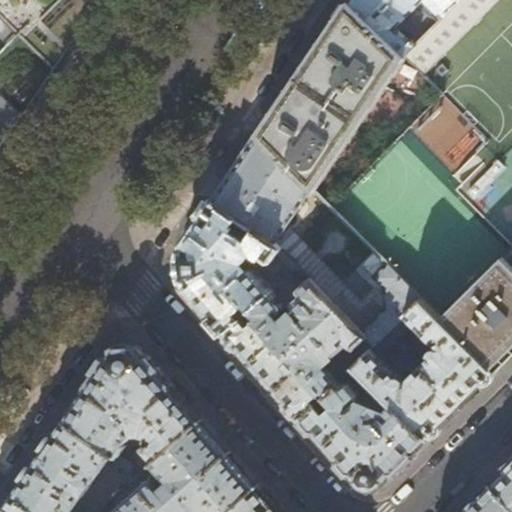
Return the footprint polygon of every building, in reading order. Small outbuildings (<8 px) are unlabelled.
[(353,0),(357,3),(408,54),(461,0),(353,0)] [(511,0),(461,0),(408,54),(490,139),(477,153),(485,161),(463,184),(511,232),(511,247),(442,319),(496,371),(511,355),(511,0)] [(315,192),(408,54),(357,3),(334,37),(292,99),(263,141),(312,189),(315,192)] [(0,94),(0,149),(23,116),(0,95),(0,94)] [(275,244),(312,189),(263,141),(258,135),(236,168),(214,200),(275,244)] [(511,242),(511,232),(463,184),(458,189),(511,242)] [(299,268),(275,244),(214,200),(195,227),(183,246),(185,286),(204,306),(226,332),(242,318),(237,312),(247,303),(252,309),(273,291),(252,267),(248,267),(242,273),(234,263),(234,258),(242,253),(246,248),(266,262),(269,263),(271,262),(274,261),(275,259),(291,275),(299,268)] [(375,298),(350,321),(375,345),(422,298),(386,263),(373,277),(385,289),(384,309),(375,298)] [(273,291),(252,309),(251,310),(256,315),(256,318),(249,324),(243,317),(242,318),(226,332),(245,354),(264,375),(339,309),(309,278),(299,287),(298,291),(303,297),(296,303),(294,306),(294,309),(294,312),(297,316),(298,317),(287,326),(285,325),(281,325),(281,320),(277,315),(283,310),(284,306),(282,301),(273,291)] [(369,352),(361,359),(356,364),(358,367),(368,376),(394,402),(430,438),(467,400),(496,371),(442,319),(422,298),(375,345),(369,352)] [(350,321),(339,309),(264,375),(283,397),(302,417),(342,381),(330,368),(328,366),(326,366),(324,366),(323,367),(318,361),(312,361),(313,358),(313,354),(320,354),(329,347),(336,354),(349,342),(358,346),(361,343),(369,352),(375,345),(350,321)] [(95,375),(66,418),(118,454),(125,443),(123,440),(124,439),(127,436),(132,433),(137,432),(142,432),(146,434),(144,438),(148,444),(146,445),(145,445),(143,447),(155,461),(203,419),(172,383),(138,345),(114,347),(95,375)] [(351,373),(358,367),(356,364),(361,359),(358,356),(345,367),(351,373)] [(358,367),(351,373),(360,383),(368,376),(358,367)] [(342,381),(302,417),(332,452),(360,484),(383,485),(430,438),(394,402),(376,421),(360,404),(361,393),(351,381),(343,380),(342,381)] [(134,466),(118,454),(66,418),(41,454),(15,493),(42,511),(71,511),(108,459),(127,472),(134,466)] [(214,432),(203,419),(155,461),(152,464),(160,474),(153,480),(149,479),(113,511),(157,511),(176,496),(181,495),(231,451),(214,432)] [(245,467),(231,451),(181,495),(176,496),(157,511),(227,511),(260,484),(245,467)] [(511,462),(492,482),(511,501),(511,462)] [(511,511),(511,501),(492,482),(462,511),(511,511)] [(284,511),(279,505),(260,484),(227,511),(284,511)] [(42,511),(15,493),(1,511),(42,511)]
